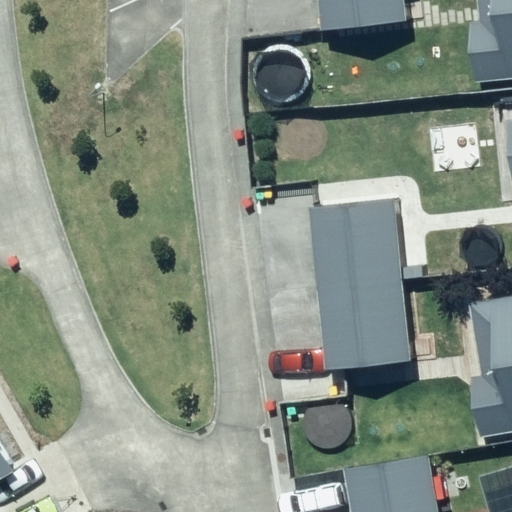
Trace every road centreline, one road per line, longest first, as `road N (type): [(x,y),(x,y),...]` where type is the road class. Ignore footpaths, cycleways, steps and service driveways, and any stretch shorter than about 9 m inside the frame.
road 1 (residential): [(209,511),(132,434),(68,331),(0,108)]
road 2 (residential): [(207,0),(204,126),(242,409)]
